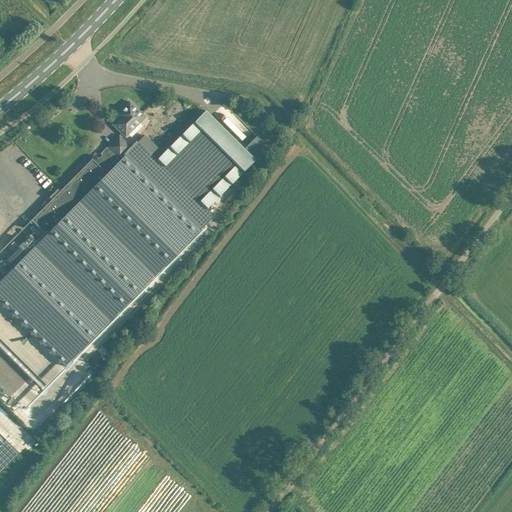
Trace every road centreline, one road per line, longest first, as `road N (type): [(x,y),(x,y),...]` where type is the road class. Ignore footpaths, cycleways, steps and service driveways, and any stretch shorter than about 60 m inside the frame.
road 1 (unclassified): [(268,511),(511,192)]
road 2 (primary): [(0,107),(115,0)]
